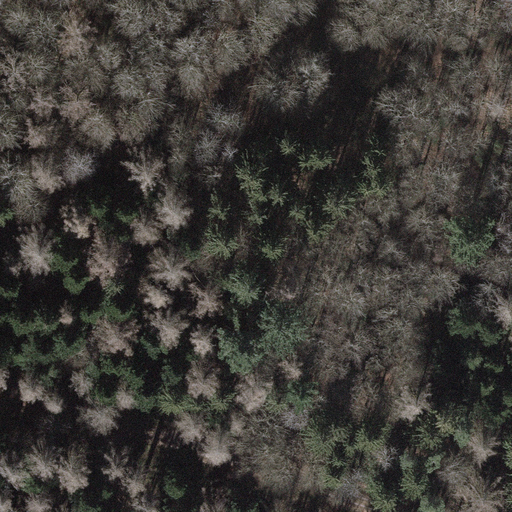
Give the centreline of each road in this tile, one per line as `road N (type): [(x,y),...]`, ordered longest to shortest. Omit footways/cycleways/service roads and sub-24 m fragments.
road 1 (track): [(0,384),(424,511)]
road 2 (track): [(0,218),(120,151),(312,0)]
